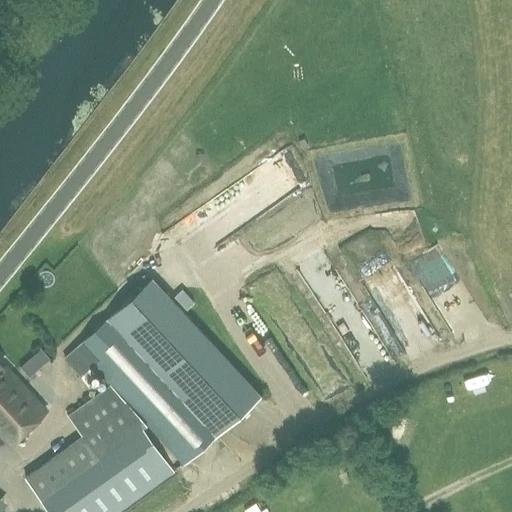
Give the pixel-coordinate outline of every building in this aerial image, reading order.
[(293,174),(240,200),(253,228),(307,201),(293,174)] [(378,226),(355,242),(370,263),(393,246),(378,226)] [(82,435),(24,477),(49,511),(119,511),(175,472),(143,427),(146,425),(183,465),(262,393),(152,275),(63,358),(80,376),(91,366),(100,374),(109,384),(67,414),(82,435)] [(366,343),(376,359),(390,350),(380,334),(366,343)] [(19,365),(29,376),(49,358),(39,347),(19,365)] [(0,366),(0,438),(7,446),(43,414),(0,366)] [(432,395),(434,410),(453,407),(450,392),(432,395)] [(399,410),(396,432),(426,436),(429,414),(399,410)] [(352,444),(343,464),(357,470),(366,450),(352,444)] [(431,485),(448,473),(439,460),(422,471),(431,485)] [(9,487),(0,497),(0,511),(12,511),(10,510),(21,498),(9,487)]
